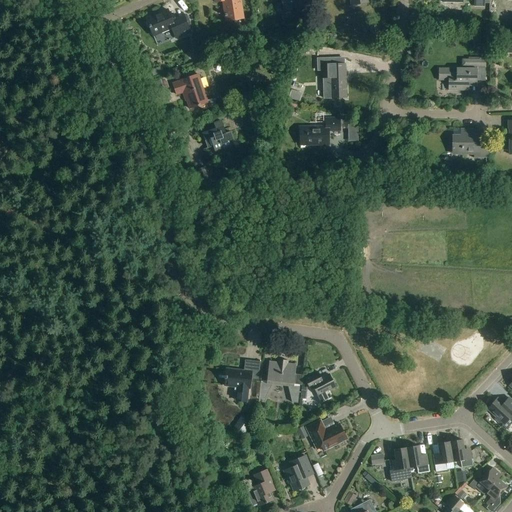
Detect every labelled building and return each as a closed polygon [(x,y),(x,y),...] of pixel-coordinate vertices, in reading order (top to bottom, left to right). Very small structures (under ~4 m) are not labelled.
[(225,22),(243,19),(240,0),(213,0),(214,3),(222,2),(225,22)] [(281,0),(283,12),(292,10),(293,16),(308,13),(305,0),(281,0)] [(171,21),(167,10),(146,19),(153,37),(171,29),(175,39),(190,33),(183,16),(171,21)] [(267,33),(263,36),(268,41),(273,36),(270,33),(269,31),(267,33)] [(344,58),(317,59),(317,66),(320,66),(321,72),(319,72),(320,79),(323,79),(324,99),(331,99),(346,99),(345,71),(344,71),(344,58)] [(485,59),(471,59),(462,59),(462,69),(456,69),(456,73),(450,73),(450,69),(440,69),(440,80),(448,80),(448,91),(469,91),(469,87),(477,87),(477,77),(485,77),(485,59)] [(207,101),(198,75),(180,81),(180,82),(172,84),(176,95),(184,93),(189,110),(198,107),(205,110),(217,106),(216,101),(216,99),(213,98),(214,99),(207,101)] [(340,131),(340,118),(326,119),(326,127),(300,128),(300,146),(329,145),(328,131),(340,131)] [(232,141),(229,133),(226,134),(221,121),(210,125),(212,130),(204,133),(206,141),(207,141),(210,148),(213,147),(214,151),(222,148),(221,145),(232,141)] [(358,122),(348,122),(348,130),(358,130),(358,122)] [(474,158),(482,158),(488,158),(488,142),(477,142),(477,130),(461,130),(461,137),(452,137),(452,155),(474,155),(474,158)] [(199,170),(202,181),(209,178),(206,167),(199,170)] [(297,409),(300,388),(294,387),(296,365),(287,364),(288,361),(278,360),(278,363),(269,362),(267,384),(260,383),(258,404),(259,404),(259,399),(265,400),(272,385),(288,387),(292,403),(297,403),(297,409)] [(259,377),(260,363),(252,362),(251,372),(227,369),(225,386),(237,388),(235,401),(247,402),(248,389),(250,389),(251,377),(259,377)] [(321,379),(318,372),(305,379),(310,390),(314,388),(317,395),(321,403),(331,398),(328,391),(336,387),(330,375),(321,379)] [(497,398),(487,409),(496,418),(495,419),(502,427),(506,430),(511,423),(511,401),(508,398),(503,404),(497,398)] [(245,420),(238,430),(245,434),(252,425),(245,420)] [(326,430),(321,420),(305,428),(316,450),(322,447),(324,451),(347,440),(339,424),(326,430)] [(303,427),(297,430),(302,440),(308,437),(303,427)] [(462,440),(450,442),(453,462),(460,461),(462,468),(473,466),(470,451),(464,452),(462,440)] [(251,444),(255,453),(261,450),(257,441),(251,444)] [(446,463),(453,462),(450,442),(438,444),(440,456),(433,457),(436,472),(447,471),(446,463)] [(419,446),(406,448),(410,468),(417,467),(418,474),(429,472),(427,457),(421,458),(419,446)] [(410,468),(406,448),(394,450),(396,460),(389,461),(391,471),(389,471),(391,482),(411,479),(409,468),(410,468)] [(263,450),(257,453),(258,457),(259,456),(261,460),(266,458),(263,450)] [(383,455),(371,457),(372,465),(384,463),(383,455)] [(306,477),(313,474),(305,456),(288,463),(289,464),(294,461),(296,466),(284,471),(287,479),(283,481),(289,479),(294,491),(288,493),(288,494),(298,490),(300,491),(301,490),(303,490),(304,489),(305,487),(309,485),(306,477)] [(476,488),(479,491),(484,495),(485,494),(488,490),(498,479),(498,480),(501,476),(492,468),(482,480),(477,476),(469,486),(474,490),(476,488)] [(269,493),(276,490),(267,470),(254,476),(258,485),(250,488),(258,507),(272,501),(269,493)] [(486,503),(489,506),(487,509),(490,511),(492,511),(500,504),(495,500),(507,487),(498,480),(498,479),(488,490),(485,494),(491,498),(486,503)] [(344,502),(351,506),(356,496),(349,492),(344,502)] [(461,492),(458,496),(463,500),(466,496),(461,492)] [(461,511),(459,510),(464,504),(454,496),(447,506),(454,511),(453,511),(461,511)] [(375,511),(370,500),(350,510),(350,511),(375,511)]
